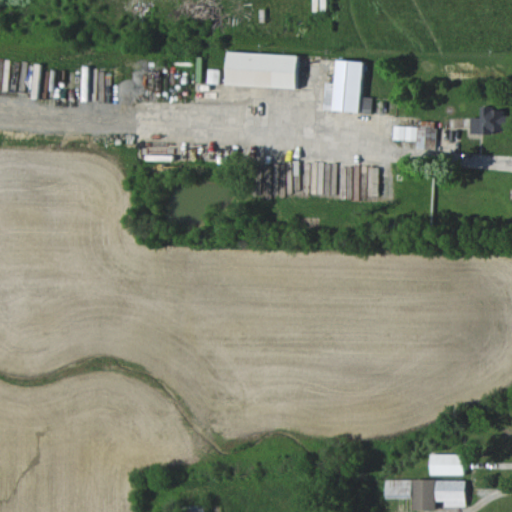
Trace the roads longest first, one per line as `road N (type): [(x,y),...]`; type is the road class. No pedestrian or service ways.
road 1 (residential): [(50,0),(130,150),(511,115)]
road 2 (residential): [(511,487),(332,511)]
